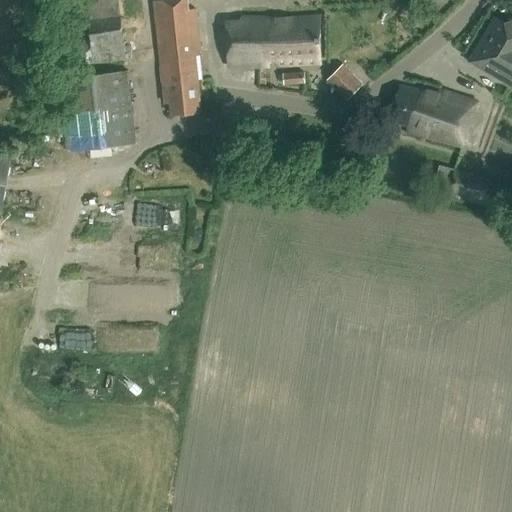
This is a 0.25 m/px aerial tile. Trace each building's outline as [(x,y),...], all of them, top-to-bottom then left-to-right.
[(81,63),(126,59),(119,0),(74,0),(75,4),(81,63)] [(154,0),(155,1),(149,1),(150,15),(156,14),(165,101),(171,100),(172,111),(202,108),(199,76),(202,76),(199,50),(200,49),(196,7),(189,8),(187,0),(154,0)] [(320,61),(317,14),(291,15),(280,17),(276,15),(229,15),(229,63),(269,63),(269,61),(295,62),(320,61)] [(511,19),(506,22),(496,16),(471,59),(505,78),(504,80),(511,83),(511,19)] [(343,63),(328,78),(348,97),(363,82),(343,63)] [(69,148),(137,140),(128,69),(61,77),(69,148)] [(285,82),(306,80),(305,70),(284,72),(285,82)] [(52,123),(62,121),(58,81),(47,83),(52,123)] [(439,94),(401,84),(390,120),(409,126),(409,129),(462,145),(476,100),(441,88),(439,94)] [(356,133),(307,129),(305,155),(354,159),(356,133)] [(225,166),(226,166),(246,158),(234,133),(214,141),(225,166)] [(0,211),(2,212),(13,152),(0,149),(0,211)] [(489,201),(497,178),(454,166),(447,189),(489,201)] [(100,379),(120,378),(120,370),(100,370),(100,379)]
